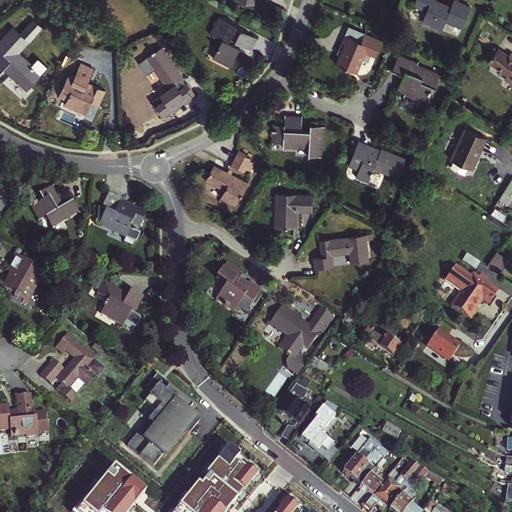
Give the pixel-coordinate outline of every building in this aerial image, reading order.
[(436,5),(437,3),(430,0),(411,0),(409,5),(422,11),(418,20),(438,28),(441,21),(457,28),(466,8),(449,1),(446,7),(441,5),(440,7),(436,5)] [(258,38),(219,17),(210,35),(222,42),(212,60),(231,70),(242,48),(250,52),(258,38)] [(0,45),(17,28),(16,26),(0,42),(0,45)] [(32,41),(17,28),(0,45),(0,68),(3,71),(6,68),(10,65),(15,70),(12,72),(22,82),(23,81),(31,89),(44,75),(26,58),(24,60),(19,55),(32,41)] [(365,53),(368,46),(345,36),(342,43),(344,45),(336,64),(354,72),(362,52),(365,53)] [(33,43),(32,41),(19,55),(24,60),(26,58),(44,75),(46,74),(23,53),(33,43)] [(156,52),(159,50),(153,42),(150,50),(156,52)] [(511,55),(511,54),(510,55),(500,48),(490,60),(509,75),(506,78),(511,82),(511,55)] [(149,100),(161,116),(170,109),(172,111),(194,94),(184,81),(178,85),(174,80),(180,76),(159,50),(156,52),(150,50),(143,65),(149,67),(165,87),(149,100)] [(401,79),(395,92),(403,95),(402,98),(422,107),(425,98),(427,99),(428,96),(427,95),(428,91),(432,92),(437,80),(424,75),(425,73),(416,68),(396,60),(390,74),(401,79)] [(71,99),(70,100),(68,104),(82,110),(84,106),(91,110),(95,101),(103,105),(109,89),(101,86),(100,90),(89,85),(91,81),(97,68),(84,63),(78,76),(76,80),(70,77),(62,95),(71,99)] [(10,65),(6,68),(30,91),(31,89),(23,81),(22,82),(12,72),(15,70),(10,65)] [(178,85),(184,81),(180,76),(174,80),(178,85)] [(100,90),(101,86),(91,81),(89,85),(100,90)] [(317,147),(318,139),(319,139),(320,132),(318,132),(318,128),(307,127),(306,133),(297,132),(298,118),(281,117),(280,127),(270,126),(269,129),(268,129),(268,131),(269,132),(268,144),(279,144),(279,147),(305,149),(304,158),(316,159),(317,154),(318,155),(319,147),(317,147)] [(467,166),(469,167),(478,149),(480,150),(486,137),(465,127),(451,158),(453,159),(450,166),(464,172),(467,166)] [(365,149),(356,169),(367,173),(366,176),(363,182),(375,188),(381,175),(382,172),(396,178),(404,161),(389,154),(388,156),(387,158),(382,157),(384,154),(377,151),(376,153),(365,149)] [(472,168),(480,150),(478,149),(469,167),(472,168)] [(230,167),(233,169),(243,174),(244,171),(249,173),(253,166),(248,163),(249,161),(243,158),(244,156),(237,152),(230,167)] [(247,185),(229,176),(226,175),(212,168),(203,183),(223,193),(219,200),(234,208),(238,199),(240,200),(247,185)] [(395,181),(396,178),(382,172),(381,175),(395,181)] [(511,177),(503,191),(511,196),(511,177)] [(76,210),(71,201),(63,205),(60,207),(58,203),(60,201),(51,186),(38,194),(42,200),(35,204),(34,203),(32,204),(42,218),(45,216),(51,225),(76,210)] [(148,212),(131,203),(121,199),(123,196),(123,195),(110,189),(104,204),(100,204),(98,220),(110,225),(111,226),(112,224),(128,232),(126,238),(134,243),(136,239),(138,240),(142,231),(132,227),(134,222),(135,220),(142,223),(148,212)] [(276,221),(276,230),(288,230),(288,229),(297,229),(297,213),(312,213),(312,195),(276,196),(276,212),(275,212),(275,221),(276,221)] [(121,199),(131,203),(148,212),(149,209),(133,201),(123,196),(121,199)] [(37,221),(42,218),(32,204),(29,206),(37,221)] [(363,238),(319,242),(320,244),(318,245),(319,250),(320,250),(321,259),(314,260),(315,271),(332,270),(331,258),(348,257),(349,266),(365,264),(365,255),(366,255),(366,247),(364,248),(363,238)] [(40,268),(15,253),(6,270),(10,272),(12,273),(10,277),(8,276),(1,287),(26,301),(39,280),(35,278),(40,268)] [(466,253),(461,262),(473,270),(479,262),(466,253)] [(486,266),(492,270),(497,273),(500,268),(489,261),(486,266)] [(250,304),(259,291),(248,283),(246,285),(238,280),(241,276),(235,271),(236,270),(226,263),(214,280),(224,286),(213,301),(232,313),(241,298),(250,304)] [(454,266),(445,278),(461,289),(459,292),(455,298),(456,298),(451,306),(470,319),(478,308),(474,306),(477,302),(479,303),(482,298),(488,303),(497,290),(484,281),(486,278),(474,271),(470,277),(454,266)] [(461,289),(445,278),(443,281),(459,292),(461,289)] [(121,296),(102,284),(95,296),(106,303),(100,314),(111,321),(110,324),(121,330),(121,329),(128,332),(130,329),(134,331),(137,325),(137,321),(131,318),(141,300),(129,293),(126,298),(125,300),(120,297),(121,296)] [(280,368),(292,376),(301,363),(299,354),(303,349),(306,351),(319,332),(322,334),(332,320),(318,311),(307,326),(305,329),(298,324),(300,321),(279,309),(267,326),(275,332),(276,330),(286,337),(277,350),(287,358),(280,368)] [(98,317),(110,324),(111,321),(100,314),(98,317)] [(307,326),(300,321),(298,324),(305,329),(307,326)] [(461,347),(438,331),(427,346),(450,362),(461,347)] [(364,338),(393,357),(401,345),(385,334),(381,341),(368,332),(364,338)] [(77,379),(84,385),(94,374),(97,377),(104,369),(95,362),(95,363),(92,360),(94,358),(81,347),(80,348),(75,343),(76,342),(66,334),(54,348),(62,354),(64,351),(73,359),(63,371),(52,361),(40,377),(51,386),(55,381),(60,385),(55,391),(70,403),(76,395),(68,389),(77,379)] [(137,434),(127,446),(153,467),(162,456),(164,457),(184,433),(188,435),(199,422),(187,412),(192,406),(181,397),(180,398),(176,395),(161,381),(163,378),(157,373),(145,387),(151,392),(144,401),(155,410),(147,420),(154,426),(148,432),(152,436),(147,442),(137,434)] [(300,405),(308,392),(294,385),(277,410),(296,423),(296,424),(293,427),(288,425),(281,436),(289,441),(309,411),(300,405)] [(17,397),(18,411),(19,414),(10,415),(9,412),(0,412),(0,417),(0,418),(0,431),(10,430),(10,438),(25,436),(25,438),(38,437),(37,433),(49,432),(48,423),(45,423),(44,414),(35,415),(35,413),(35,409),(33,409),(31,395),(17,397)] [(337,408),(325,401),(315,415),(317,416),(300,437),(315,447),(313,449),(329,462),(338,450),(332,445),(333,443),(322,434),(324,431),(322,430),(334,415),(333,414),(337,408)] [(395,439),(400,431),(386,423),(381,432),(395,439)] [(343,473),(360,487),(381,462),(388,453),(370,439),(343,473)] [(402,443),(395,439),(390,450),(396,454),(402,443)] [(372,496),(386,480),(377,472),(383,464),(381,462),(360,487),(353,496),(359,502),(367,492),(372,496)] [(501,471),(511,475),(511,465),(504,464),(504,467),(501,471)] [(391,511),(421,511),(411,503),(417,496),(414,494),(420,487),(418,486),(425,478),(439,485),(443,479),(419,466),(407,481),(386,507),(391,511)] [(495,475),(509,482),(511,475),(501,471),(498,469),(495,475)] [(391,473),(386,480),(372,496),(365,505),(372,511),(376,505),(383,511),(386,507),(407,481),(402,476),(399,479),(391,473)]
